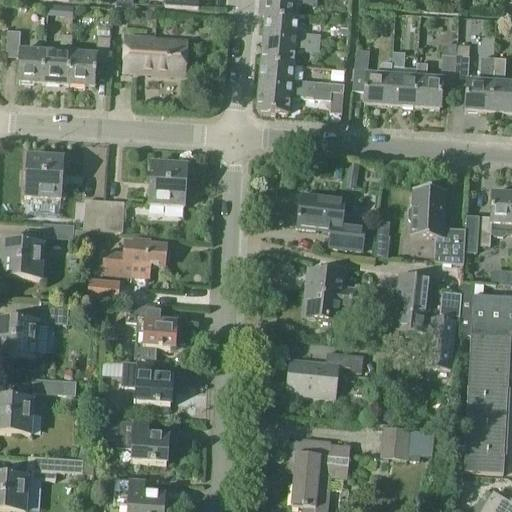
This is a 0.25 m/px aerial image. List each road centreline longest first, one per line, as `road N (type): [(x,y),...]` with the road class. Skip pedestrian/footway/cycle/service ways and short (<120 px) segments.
road 1 (residential): [(234,137),(220,511)]
road 2 (residential): [(511,154),(234,137)]
road 3 (residential): [(234,137),(0,122)]
road 4 (residential): [(247,0),(234,137)]
